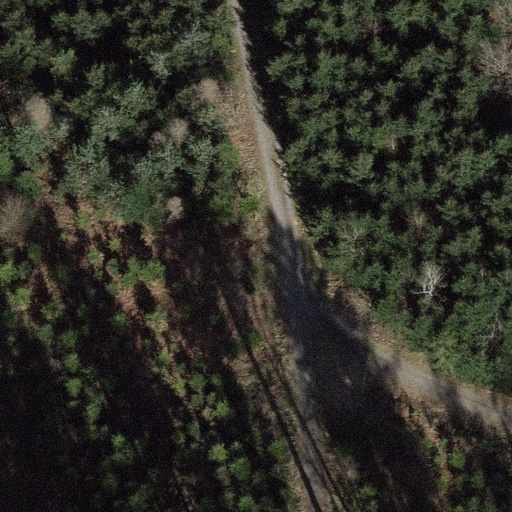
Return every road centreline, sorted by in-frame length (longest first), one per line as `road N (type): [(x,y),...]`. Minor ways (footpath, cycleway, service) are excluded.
road 1 (track): [(321,511),(302,311),(246,0)]
road 2 (track): [(302,311),(407,375),(511,421)]
